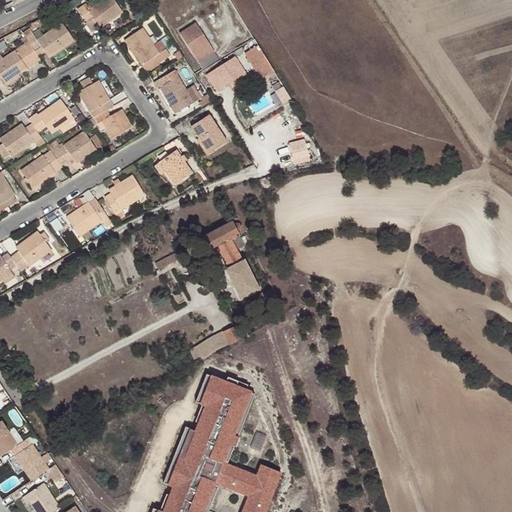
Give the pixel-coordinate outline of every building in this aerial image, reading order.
[(76,10),(85,23),(92,18),(99,27),(100,29),(122,12),(113,0),(103,0),(91,10),(86,3),(76,10)] [(92,18),(85,23),(84,24),(91,33),(99,27),(92,18)] [(38,20),(30,24),(31,26),(33,30),(39,27),(41,25),(38,20)] [(28,28),(21,33),(27,41),(38,56),(45,52),(49,58),(74,41),(62,23),(44,35),(36,40),(28,28)] [(196,62),(213,51),(195,24),(179,34),(196,62)] [(31,26),(28,28),(36,40),(44,35),(39,27),(33,30),(31,26)] [(156,64),(169,55),(165,49),(159,53),(142,28),(124,40),(140,65),(146,62),(152,58),(156,64)] [(0,77),(4,83),(18,73),(40,59),(38,56),(27,41),(2,59),(0,56),(0,77)] [(273,71),(258,46),(244,54),(260,79),(273,71)] [(243,50),(241,48),(231,53),(238,56),(242,54),(243,50)] [(182,57),(179,51),(174,55),(177,60),(182,57)] [(217,59),(213,51),(196,62),(201,69),(217,59)] [(228,83),(244,73),(234,57),(206,76),(216,91),(228,83)] [(146,62),(151,69),(157,65),(156,64),(152,58),(146,62)] [(173,79),(178,77),(174,70),(169,73),(173,79)] [(20,76),(18,73),(4,83),(6,86),(20,76)] [(186,90),(178,77),(173,79),(169,73),(153,83),(156,89),(159,87),(175,114),(193,103),(186,90)] [(248,80),(244,73),(228,83),(233,89),(248,80)] [(83,89),(92,84),(89,78),(79,83),(83,89)] [(107,110),(112,108),(97,81),(92,84),(83,89),(78,92),(93,118),(107,110)] [(281,87),(277,82),(271,86),(274,91),(281,87)] [(192,86),(186,90),(193,103),(199,99),(192,86)] [(36,115),(28,120),(31,125),(37,133),(45,127),(52,135),(60,131),(74,120),(69,114),(63,106),(60,101),(37,116),(36,115)] [(68,103),(63,106),(69,114),(73,110),(68,103)] [(93,118),(88,121),(92,126),(101,121),(111,138),(130,127),(120,111),(110,116),(107,110),(93,118)] [(191,127),(198,138),(208,154),(226,142),(208,115),(191,127)] [(74,120),(60,131),(63,134),(76,124),(74,120)] [(38,148),(44,143),(37,133),(31,125),(25,129),(20,124),(0,139),(0,142),(1,144),(0,144),(0,153),(3,158),(8,155),(11,157),(33,142),(38,148)] [(60,148),(58,146),(50,152),(60,166),(68,161),(63,155),(67,152),(71,158),(75,164),(95,150),(83,132),(60,148)] [(290,141),(296,164),(312,160),(307,137),(290,141)] [(208,154),(198,138),(195,140),(205,155),(208,154)] [(55,142),(47,147),(49,151),(50,152),(58,146),(55,142)] [(54,173),(61,167),(60,166),(50,152),(49,151),(20,172),(32,189),(54,173)] [(176,151),(158,164),(164,173),(173,186),(191,173),(176,151)] [(63,155),(68,161),(71,158),(67,152),(63,155)] [(164,173),(158,164),(153,167),(159,176),(164,173)] [(0,174),(0,203),(13,196),(0,174)] [(143,195),(131,177),(109,191),(111,194),(105,198),(118,220),(124,216),(120,209),(143,195)] [(0,210),(16,201),(13,196),(0,203),(0,210)] [(94,199),(66,218),(79,237),(102,222),(98,216),(104,212),(94,199)] [(105,227),(111,222),(104,212),(98,216),(102,222),(105,227)] [(241,225),(240,224),(237,224),(234,224),(233,222),(203,237),(211,251),(217,248),(228,269),(243,261),(237,251),(244,247),(239,237),(240,236),(239,233),(240,232),(242,230),(242,228),(241,225)] [(15,267),(20,273),(50,250),(45,243),(39,235),(37,233),(15,249),(18,251),(9,258),(15,267)] [(39,235),(45,243),(48,240),(43,233),(39,235)] [(197,256),(190,243),(177,249),(178,251),(155,264),(158,270),(183,257),(186,262),(197,256)] [(9,258),(6,254),(1,258),(0,256),(0,280),(1,280),(11,273),(9,271),(15,267),(9,258)] [(243,261),(228,269),(225,270),(241,300),(259,290),(244,261),(243,261)] [(11,273),(1,280),(4,285),(14,277),(11,273)] [(228,346),(229,346),(243,338),(237,328),(234,327),(227,330),(220,333),(194,348),(197,354),(200,352),(204,359),(228,346)] [(13,361),(8,354),(4,358),(8,364),(13,361)] [(200,403),(210,376),(206,374),(195,402),(200,403)] [(160,511),(157,511),(156,511),(265,511),(276,484),(257,476),(227,464),(223,463),(250,392),(251,392),(246,390),(225,382),(210,376),(200,403),(205,405),(195,431),(190,429),(167,484),(168,484),(173,486),(162,511),(160,511)] [(225,382),(246,390),(248,385),(227,377),(225,382)] [(18,444),(0,418),(0,457),(10,450),(18,444)] [(167,484),(190,429),(190,428),(185,427),(163,483),(167,485),(168,484),(167,484)] [(10,450),(31,481),(48,470),(48,469),(32,445),(40,439),(36,432),(18,444),(10,450)] [(48,469),(48,470),(54,479),(64,473),(57,463),(48,469)] [(261,465),(257,476),(276,484),(281,472),(261,465)] [(35,511),(52,511),(59,507),(42,484),(22,497),(27,504),(30,503),(35,511)]
